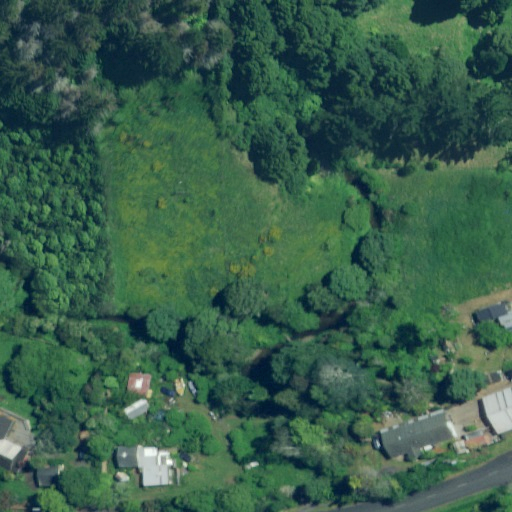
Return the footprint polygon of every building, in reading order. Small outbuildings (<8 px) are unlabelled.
[(146,376),(126,376),(126,396),(146,397),(146,376)] [(511,431),(511,390),(489,399),(502,435),(511,431)] [(150,409),(144,399),(123,410),(129,420),(150,409)] [(18,421),(0,411),(0,464),(21,475),(33,451),(9,439),(18,421)] [(458,438),(450,414),(389,435),(398,459),(410,455),(411,460),(430,454),(428,449),(458,438)] [(160,446),(122,448),(123,468),(148,467),(148,486),(172,485),(172,465),(174,465),(174,451),(161,452),(160,446)] [(63,486),(63,468),(40,467),(40,486),(63,486)]
